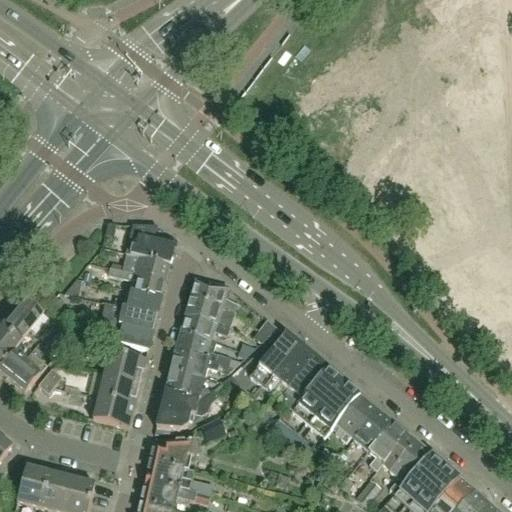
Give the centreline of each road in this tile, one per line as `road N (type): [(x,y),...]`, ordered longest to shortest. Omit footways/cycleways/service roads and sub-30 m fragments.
road 1 (secondary): [(478,402),(479,391),(354,272),(139,106)]
road 2 (residential): [(317,334),(511,497)]
road 3 (secondary): [(112,134),(312,281)]
road 4 (residential): [(135,465),(178,279),(202,247)]
road 5 (secondary): [(312,281),(468,403),(478,402)]
road 6 (secondary): [(0,259),(112,134)]
road 7 (secondary): [(139,106),(253,0)]
road 8 (residential): [(135,465),(28,439),(0,411)]
road 9 (residential): [(202,247),(317,334)]
road 10 (secondary): [(79,111),(0,209)]
